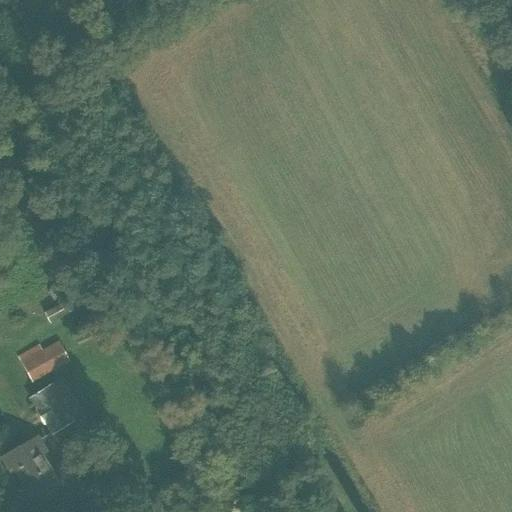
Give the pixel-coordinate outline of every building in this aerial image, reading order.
[(44,312),(50,322),(72,310),(66,300),(44,312)] [(88,329),(75,336),(80,345),(93,338),(88,329)] [(17,356),(32,383),(69,361),(58,341),(41,350),(38,344),(17,356)] [(29,397),(51,434),(84,414),(62,377),(29,397)] [(18,472),(34,499),(51,489),(60,484),(43,456),(47,453),(37,436),(30,440),(32,443),(10,457),(8,453),(1,458),(11,476),(18,472)]
